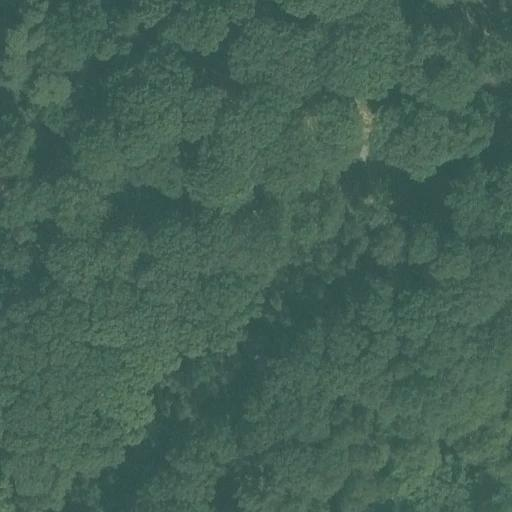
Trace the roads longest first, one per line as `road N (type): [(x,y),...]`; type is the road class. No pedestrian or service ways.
road 1 (unclassified): [(0,307),(59,218),(130,179),(511,140)]
road 2 (track): [(429,147),(419,169),(42,511)]
road 3 (track): [(45,234),(38,213),(46,172),(65,142),(63,111),(95,0)]
